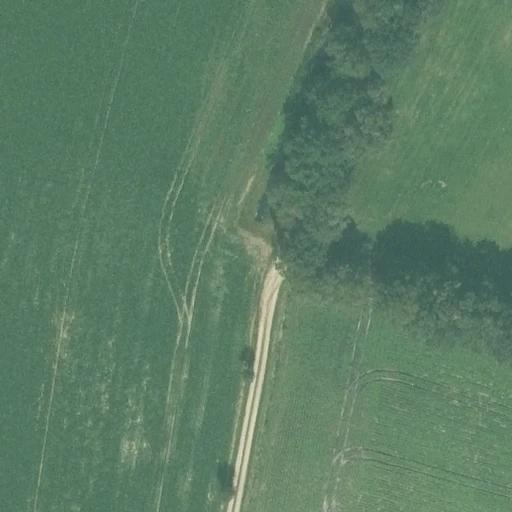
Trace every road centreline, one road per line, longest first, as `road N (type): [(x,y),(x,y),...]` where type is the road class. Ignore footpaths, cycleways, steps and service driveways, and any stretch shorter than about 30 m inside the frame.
road 1 (track): [(281,248),(387,0)]
road 2 (track): [(231,511),(281,248)]
road 3 (track): [(511,325),(281,248)]
